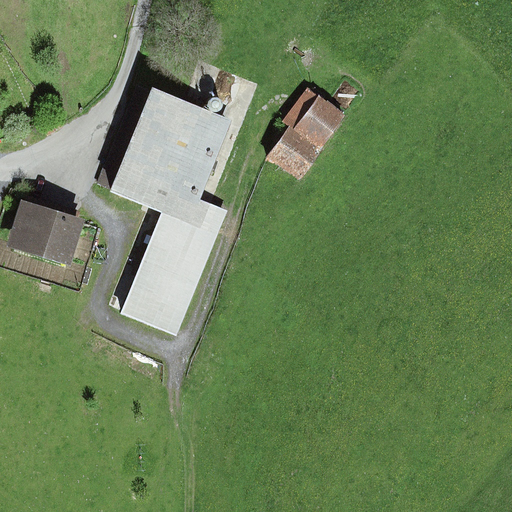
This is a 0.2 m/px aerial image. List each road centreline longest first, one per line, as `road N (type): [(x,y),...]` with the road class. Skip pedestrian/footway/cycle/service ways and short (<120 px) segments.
road 1 (track): [(172,354),(221,260),(258,117),(286,80),(319,65),(511,121)]
road 2 (track): [(12,165),(106,212),(116,248),(98,307),(118,331),(172,354)]
road 3 (unclassified): [(12,165),(102,113),(125,80),(146,0)]
road 4 (track): [(172,354),(188,511)]
